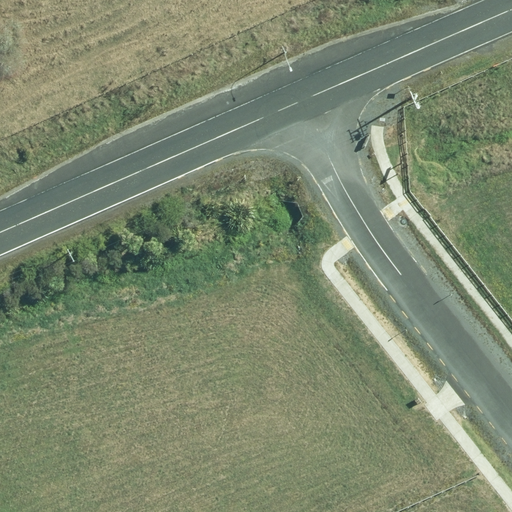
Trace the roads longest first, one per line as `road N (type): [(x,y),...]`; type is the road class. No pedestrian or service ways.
road 1 (residential): [(303,100),(384,267),(511,423)]
road 2 (unclassified): [(303,100),(0,232)]
road 3 (unclassified): [(511,11),(303,100)]
